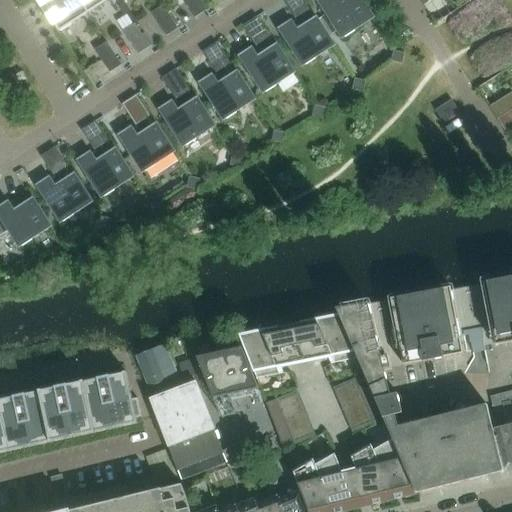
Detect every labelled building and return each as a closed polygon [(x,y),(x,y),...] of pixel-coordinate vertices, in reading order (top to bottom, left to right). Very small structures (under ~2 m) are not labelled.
[(37,0),(59,32),(88,13),(78,0),(37,0)] [(78,0),(88,13),(108,0),(78,0)] [(206,11),(199,0),(183,0),(195,18),(206,11)] [(333,46),(302,0),(283,0),(297,22),(292,25),(291,23),(280,30),(303,65),(333,46)] [(372,19),(359,0),(322,0),(319,2),(342,38),(372,19)] [(166,37),(178,29),(163,6),(151,14),(166,37)] [(293,73),(257,17),(243,26),(257,49),(252,52),(251,50),(241,57),(263,93),(293,73)] [(138,55),(150,47),(135,24),(123,32),(138,55)] [(110,73),(121,65),(106,42),(95,50),(110,73)] [(253,100),(217,43),(202,52),(218,76),(213,80),(211,78),(201,84),(224,120),(253,100)] [(404,54),(393,52),(391,62),(401,65),(404,54)] [(213,127),(176,69),(162,79),(177,103),(172,106),(171,104),(161,111),(184,146),(213,127)] [(365,82),(354,80),(352,90),(363,92),(365,82)] [(496,119),(511,108),(511,93),(511,92),(489,107),(496,119)] [(173,153),(136,95),(122,105),(137,129),(132,132),(131,130),(120,136),(143,172),(173,153)] [(435,111),(444,124),(460,113),(451,100),(435,111)] [(325,109),(315,106),(312,117),(323,119),(325,109)] [(511,125),(511,108),(496,119),(504,131),(511,125)] [(79,161),(102,197),(132,178),(96,121),(81,131),(96,154),(91,157),(90,155),(79,161)] [(284,134),(274,132),(272,142),(282,144),(284,134)] [(91,203),(55,148),(41,157),(55,179),(50,182),(49,180),(38,187),(61,222),(91,203)] [(243,158),(232,156),(230,166),(240,168),(243,158)] [(200,180),(189,178),(187,188),(197,190),(200,180)] [(27,192),(26,192),(12,201),(14,203),(9,206),(7,204),(1,208),(0,207),(0,236),(9,230),(20,247),(50,227),(27,192)] [(154,211),(156,200),(145,198),(143,209),(154,211)] [(109,230),(111,220),(101,218),(98,228),(109,230)] [(511,277),(484,283),(496,346),(511,343),(511,277)] [(463,354),(450,288),(391,299),(404,366),(422,362),(423,363),(434,361),(435,361),(435,360),(442,359),(442,360),(443,359),(444,359),(444,358),(463,354)] [(416,494),(422,493),(469,481),(468,481),(483,477),(482,471),(500,466),(502,473),(504,472),(504,473),(511,470),(511,442),(508,426),(493,430),(487,406),(485,406),(485,407),(465,412),(397,429),(394,417),(402,415),(398,394),(390,396),(368,303),(336,310),(339,316),(358,359),(393,440),(416,494)] [(335,317),(317,321),(312,322),(313,322),(307,323),(302,324),(277,329),(278,333),(285,349),(282,350),(289,365),(319,359),(331,357),(334,362),(330,363),(331,364),(358,359),(339,316),(335,317)] [(472,354),(485,352),(483,341),(483,340),(481,328),(462,332),(463,337),(468,336),(469,343),(470,343),(472,354)] [(239,337),(256,379),(283,374),(282,372),(279,373),(277,368),(289,365),(282,350),(285,349),(278,333),(277,329),(266,331),(261,332),(243,336),(239,337)] [(179,376),(166,342),(137,352),(150,386),(179,376)] [(242,348),(197,358),(214,399),(222,418),(237,415),(229,396),(259,389),(242,348)] [(195,375),(189,360),(179,364),(185,379),(195,375)] [(99,378),(83,382),(95,434),(138,424),(137,424),(136,418),(141,417),(137,399),(132,400),(131,397),(132,396),(130,388),(129,388),(126,374),(126,373),(108,376),(99,378)] [(382,417),(364,376),(334,390),(351,430),(382,417)] [(57,388),(40,391),(51,443),(95,434),(83,382),(66,386),(57,388)] [(150,400),(181,481),(227,463),(194,383),(150,400)] [(315,435),(297,390),(266,402),(284,447),(315,435)] [(15,397),(0,399),(0,413),(9,452),(51,443),(40,391),(24,395),(15,397)] [(501,402),(511,399),(511,391),(490,397),(495,416),(491,417),(493,425),(506,422),(501,402)] [(0,454),(9,452),(0,413),(0,454)] [(392,442),(374,453),(394,497),(401,494),(403,498),(416,494),(393,440),(391,441),(392,442)] [(395,500),(394,497),(374,453),(371,446),(370,446),(370,448),(353,458),(352,457),(351,457),(356,469),(350,470),(342,473),(356,509),(366,507),(372,505),(373,505),(372,503),(379,499),(381,503),(395,500)] [(167,450),(146,458),(152,474),(153,476),(157,485),(169,480),(177,477),(167,450)] [(334,457),(316,467),(334,511),(341,509),(342,511),(344,511),(356,509),(342,473),(335,455),(333,456),(334,457)] [(293,472),(301,492),(308,511),(333,511),(334,511),(316,467),(313,460),(312,461),(312,462),(295,472),(294,471),(293,472)] [(255,500),(254,500),(259,511),(284,511),(275,487),(274,484),(265,487),(270,499),(259,504),(257,505),(255,500)] [(282,484),(275,487),(284,511),(308,511),(301,492),(287,497),(282,484)] [(171,488),(73,511),(189,511),(183,485),(171,488)] [(259,511),(254,500),(245,503),(223,511),(259,511)] [(191,506),(193,511),(218,511),(214,511),(203,511),(199,503),(191,506)]
